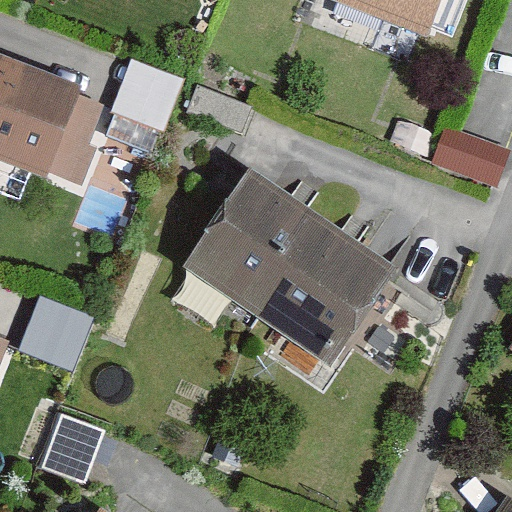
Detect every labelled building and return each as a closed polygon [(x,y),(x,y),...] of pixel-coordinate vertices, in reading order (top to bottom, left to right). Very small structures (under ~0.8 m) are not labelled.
[(450,0),(360,0),(440,28),(450,0)] [(82,81),(0,48),(0,155),(46,173),(82,81)] [(188,77),(133,57),(116,110),(167,129),(188,77)] [(252,106),(198,82),(188,110),(245,129),(252,106)] [(432,162),(498,186),(511,149),(450,127),(445,125),(432,162)] [(403,272),(251,170),(188,263),(340,365),(403,272)] [(87,314),(37,294),(26,329),(75,344),(87,314)] [(46,466),(87,477),(101,425),(60,414),(46,466)]
